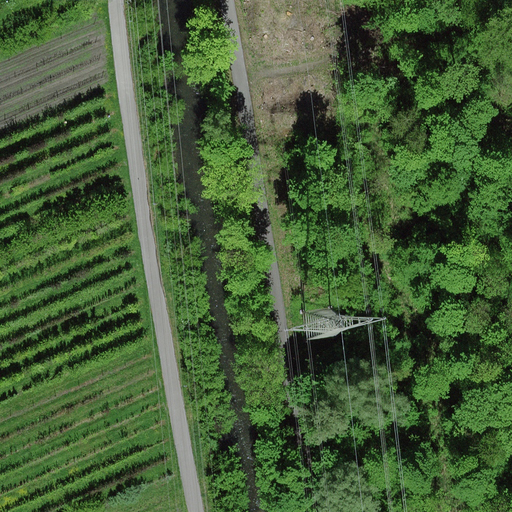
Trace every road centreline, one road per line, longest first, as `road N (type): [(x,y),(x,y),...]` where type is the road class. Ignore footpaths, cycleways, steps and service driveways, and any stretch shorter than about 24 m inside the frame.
road 1 (track): [(312,511),(224,0)]
road 2 (track): [(115,0),(145,235),(198,511)]
